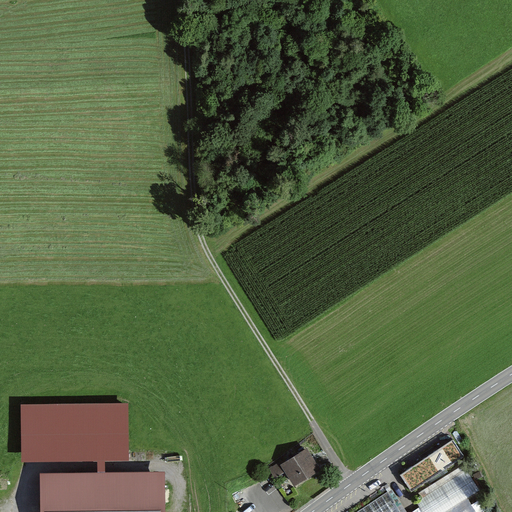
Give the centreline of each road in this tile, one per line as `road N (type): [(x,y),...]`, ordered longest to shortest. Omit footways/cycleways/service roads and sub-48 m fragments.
road 1 (track): [(351,484),(197,234),(185,0)]
road 2 (secondary): [(511,375),(313,511)]
